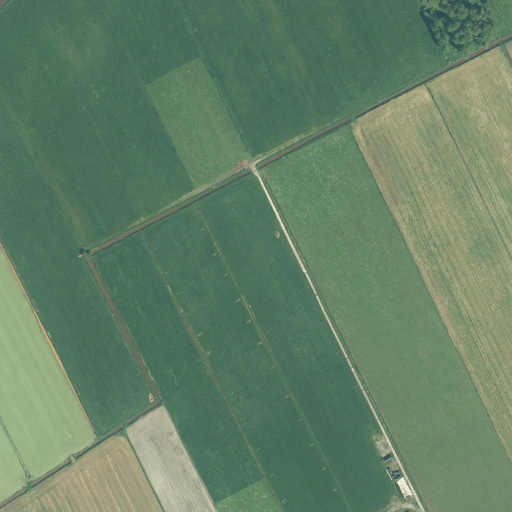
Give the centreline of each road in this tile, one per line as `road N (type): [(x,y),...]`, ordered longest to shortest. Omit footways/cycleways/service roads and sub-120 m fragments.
road 1 (track): [(423,511),(252,164)]
road 2 (track): [(88,248),(336,121)]
